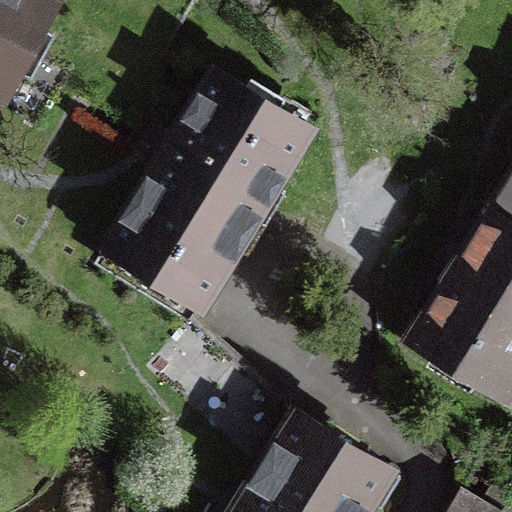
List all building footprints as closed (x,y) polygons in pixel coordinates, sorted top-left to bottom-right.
[(0,0),(0,90),(5,93),(55,1),(53,0),(0,0)] [(194,0),(53,0),(160,58),(187,12),(194,0)] [(161,154),(94,263),(185,318),(188,320),(190,317),(308,124),(214,67),(161,154)] [(511,171),(490,207),(511,220),(511,171)] [(410,336),(498,391),(511,367),(511,220),(490,207),(410,336)] [(276,394),(190,317),(188,320),(185,318),(144,364),(250,459),(280,410),(271,404),(276,394)] [(233,511),(232,511),(359,511),(390,463),(297,407),(233,511)] [(491,511),(459,491),(445,511),(491,511)]
